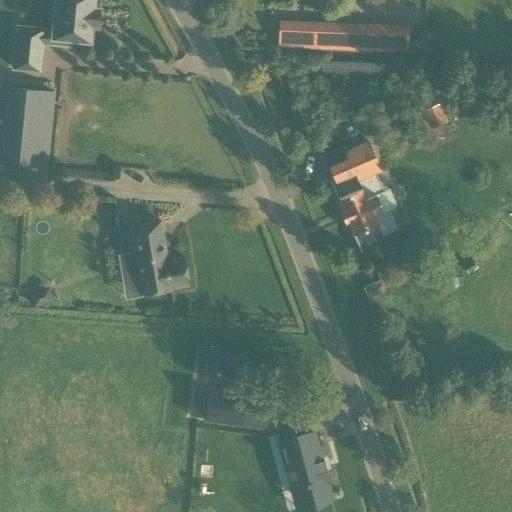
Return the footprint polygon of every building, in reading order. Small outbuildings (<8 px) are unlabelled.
[(55,0),(52,33),(43,32),(43,29),(17,27),(13,68),(40,71),(42,40),(51,40),(51,44),(70,46),(70,40),(90,41),(92,25),(97,26),(99,8),(93,7),(93,0),(55,0)] [(408,26),(279,21),(278,47),(407,53),(408,26)] [(53,92),(5,87),(0,142),(0,162),(46,167),(53,92)] [(447,121),(440,103),(423,110),(429,128),(447,121)] [(398,228),(389,208),(383,210),(376,195),(382,192),(374,172),(381,169),(369,142),(345,152),(348,159),(328,167),(335,181),(354,173),(361,189),(338,199),(343,211),(341,212),(341,211),(340,212),(345,223),(346,223),(346,222),(347,221),(353,235),(377,225),(382,236),(398,228)] [(139,277),(135,278),(138,295),(172,290),(171,288),(188,285),(184,257),(165,260),(164,255),(166,254),(161,221),(130,226),(139,277)] [(203,347),(199,378),(204,378),(239,383),(241,368),(243,352),(203,347)] [(210,387),(205,421),(266,430),(271,396),(243,392),(210,387)] [(200,431),(196,479),(220,481),(223,433),(200,431)] [(314,433),(279,442),(290,484),(296,483),(302,502),(330,494),(324,471),(326,470),(326,469),(323,470),(321,461),(324,461),(323,459),(321,460),(314,433)]
